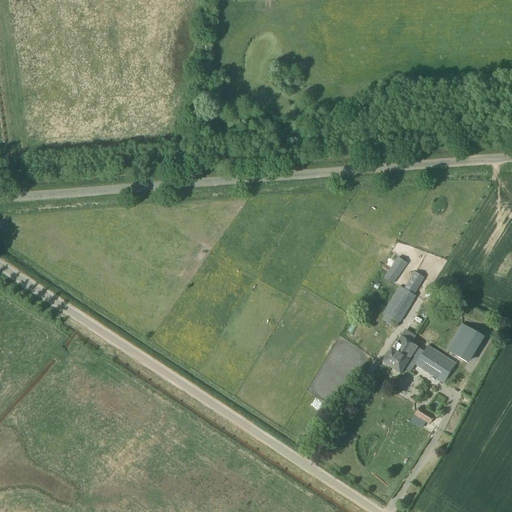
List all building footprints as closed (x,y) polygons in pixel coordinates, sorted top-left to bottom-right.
[(229,135),(241,133),(238,120),(227,122),(229,135)] [(442,203),(440,215),(447,216),(450,205),(442,203)] [(393,285),(407,264),(404,262),(399,259),(398,258),(384,278),(393,285)] [(426,280),(422,284),(422,285),(417,290),(426,298),(435,288),(426,280)] [(399,324),(416,297),(399,287),(383,313),(399,324)] [(469,365),(485,338),(453,319),(437,346),(469,365)] [(415,367),(415,366),(444,384),(456,364),(428,346),(424,352),(418,348),(402,337),(384,363),(401,374),(408,363),(415,367)] [(429,425),(434,417),(420,408),(414,417),(429,425)]
